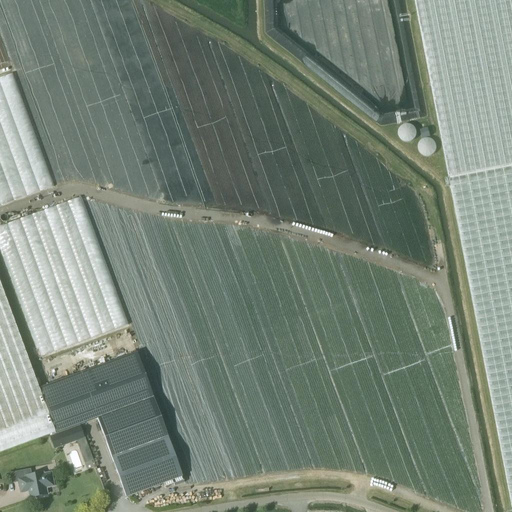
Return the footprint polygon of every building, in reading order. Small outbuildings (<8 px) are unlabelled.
[(511,0),(414,0),(511,507),(511,0)] [(11,76),(0,80),(0,211),(55,191),(11,76)] [(424,190),(428,212),(435,210),(431,189),(424,190)] [(84,198),(0,227),(0,250),(40,363),(131,331),(84,198)] [(0,453),(54,433),(37,388),(0,285),(0,453)] [(137,351),(37,388),(54,433),(97,419),(126,498),(172,481),(174,486),(184,483),(153,398),(137,351)] [(54,449),(84,438),(80,426),(50,437),(54,449)] [(107,479),(115,477),(101,433),(94,435),(107,479)] [(52,487),(50,474),(42,475),(42,473),(25,477),(25,478),(17,480),(19,490),(27,488),(29,498),(46,495),(45,488),(52,487)]
